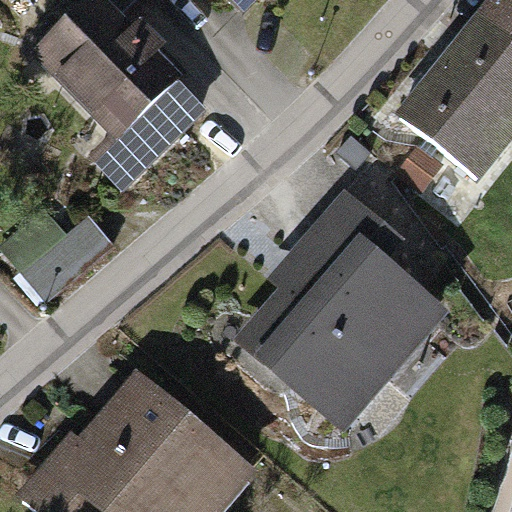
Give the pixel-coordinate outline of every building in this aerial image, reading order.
[(211,106),(107,0),(96,0),(43,52),(122,133),(98,156),(128,186),(211,106)] [(265,0),(233,0),(250,16),(265,0)] [(511,0),(507,0),(409,115),(487,180),(511,150),(511,0)] [(416,243),(355,188),(275,277),(287,288),(248,332),(350,423),(455,307),(402,259),(416,243)] [(96,207),(30,268),(60,300),(126,239),(96,207)] [(220,511),(258,472),(157,378),(99,441),(89,432),(31,495),(49,511),(220,511)]
